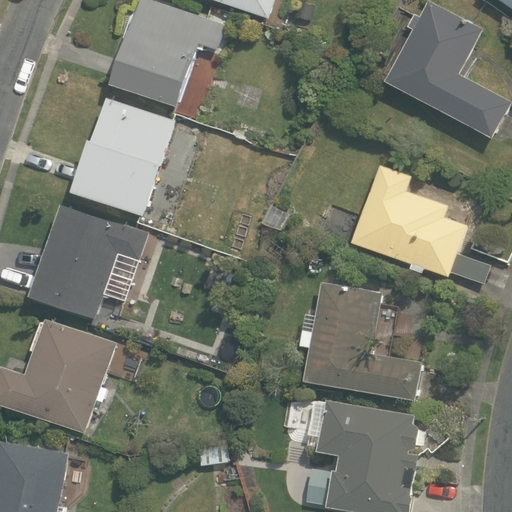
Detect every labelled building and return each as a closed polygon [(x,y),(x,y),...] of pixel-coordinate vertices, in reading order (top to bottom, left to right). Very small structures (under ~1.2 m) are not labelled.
[(145,0),(121,78),(182,98),(200,43),(218,49),(225,25),(222,24),(147,0),(145,0)] [(395,74),(390,83),(498,139),(511,112),(511,98),(467,75),(491,28),(437,0),(429,0),(423,13),(420,11),(418,15),(403,7),(384,43),(401,51),(391,72),(395,74)] [(89,190),(144,206),(169,122),(115,105),(89,190)] [(384,166),(357,244),(416,264),(413,271),(426,276),(429,266),(486,286),(493,266),(463,255),(473,227),(449,219),(454,206),(409,190),(414,176),(384,166)] [(145,232),(82,211),(75,209),(47,294),(82,306),(98,311),(118,251),(145,260),(153,235),(145,232)] [(274,265),(285,248),(275,241),(264,258),(274,265)] [(308,382),(423,400),(429,362),(375,354),(385,291),(326,282),(320,320),(310,318),(305,345),(314,346),(308,382)] [(0,403),(87,434),(118,343),(48,319),(29,375),(5,367),(0,381),(0,403)] [(315,467),(309,501),(368,511),(410,511),(422,453),(414,452),(420,420),(415,419),(416,412),(328,395),(327,400),(317,398),(308,442),(340,448),(337,466),(332,465),(331,470),(315,467)] [(232,445),(203,446),(204,466),(233,464),(232,445)] [(0,511),(56,511),(66,458),(62,458),(5,448),(0,478),(0,511)] [(221,471),(226,492),(241,488),(235,467),(221,471)]
